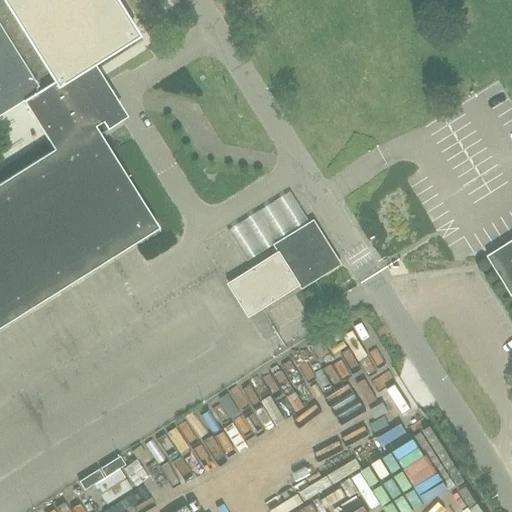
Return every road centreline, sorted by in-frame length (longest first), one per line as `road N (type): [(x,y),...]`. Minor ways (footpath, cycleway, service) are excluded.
road 1 (unknown): [(0,505),(253,355),(224,297),(150,338)]
road 2 (unclassified): [(395,311),(199,0)]
road 3 (unclassified): [(490,460),(506,439),(504,372),(458,296),(418,296),(395,311)]
road 4 (unclassified): [(490,460),(395,311)]
road 5 (unknown): [(150,338),(0,431)]
road 6 (unknown): [(117,289),(0,365)]
